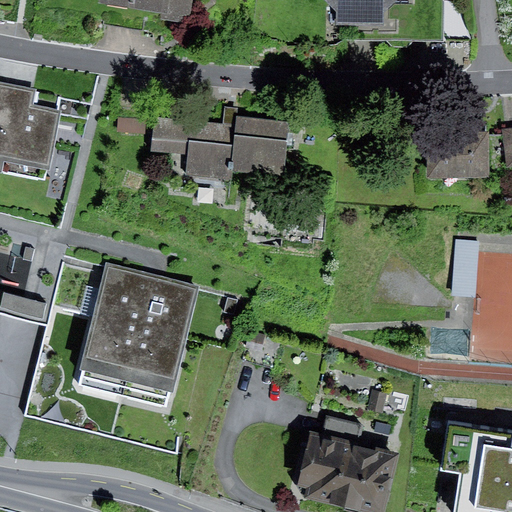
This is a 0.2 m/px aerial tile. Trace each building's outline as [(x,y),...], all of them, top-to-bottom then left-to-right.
[(191,0),(99,0),(99,6),(161,16),(160,21),(187,26),(191,0)] [(324,0),(337,12),(337,26),(384,26),(386,12),(399,0),(324,0)] [(0,175),(48,185),(63,113),(32,107),(35,91),(0,84),(0,175)] [(237,128),(155,120),(152,154),(186,157),(183,177),(232,183),(234,171),(283,177),(288,124),(238,119),(237,128)] [(511,128),(502,130),(506,168),(511,167),(511,128)] [(490,134),(428,133),(428,180),(489,180),(490,134)] [(453,291),(477,293),(481,238),(458,236),(453,291)] [(200,288),(106,264),(74,392),(169,415),(200,288)] [(47,304),(4,295),(1,311),(43,321),(47,304)] [(261,353),(267,335),(249,329),(243,348),(261,353)] [(386,394),(372,391),(367,411),(381,415),(386,394)] [(511,511),(511,435),(449,426),(442,471),(463,474),(457,511),(511,511)] [(385,511),(399,459),(309,438),(298,488),(309,491),(307,500),(350,511),(385,511)]
